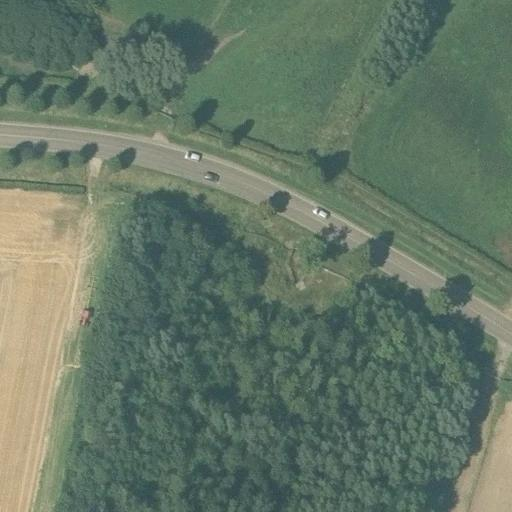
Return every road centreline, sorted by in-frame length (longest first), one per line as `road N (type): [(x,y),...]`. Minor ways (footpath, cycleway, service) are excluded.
road 1 (tertiary): [(511,335),(243,181),(106,143),(0,136)]
road 2 (track): [(231,177),(261,280),(298,306),(358,242)]
road 3 (track): [(459,511),(490,379),(511,341)]
road 4 (track): [(189,22),(152,153)]
